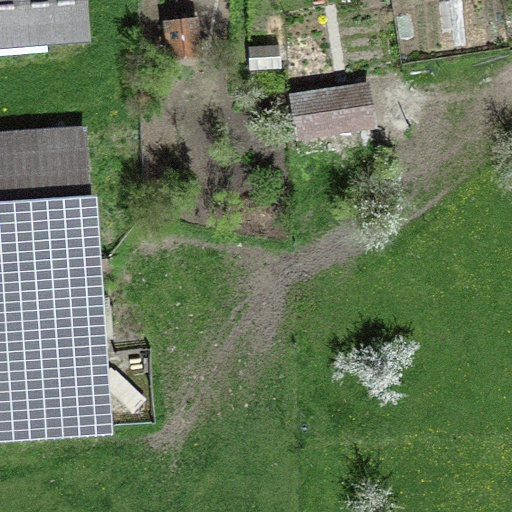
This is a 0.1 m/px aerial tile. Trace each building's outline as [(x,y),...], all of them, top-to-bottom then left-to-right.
[(84,0),(0,0),(0,48),(88,42),(84,0)] [(197,51),(194,23),(169,26),(171,54),(197,51)] [(278,47),(250,48),(250,68),(278,68),(278,47)] [(366,87),(295,97),(300,135),(371,124),(366,87)] [(75,139),(0,143),(0,349),(89,344),(75,139)]
